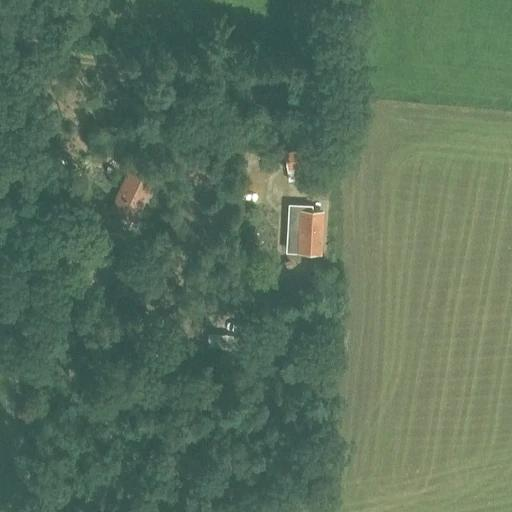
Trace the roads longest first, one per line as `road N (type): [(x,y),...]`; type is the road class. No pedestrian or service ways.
road 1 (unknown): [(0,38),(71,66),(209,70)]
road 2 (unclassified): [(0,70),(14,202),(45,267)]
